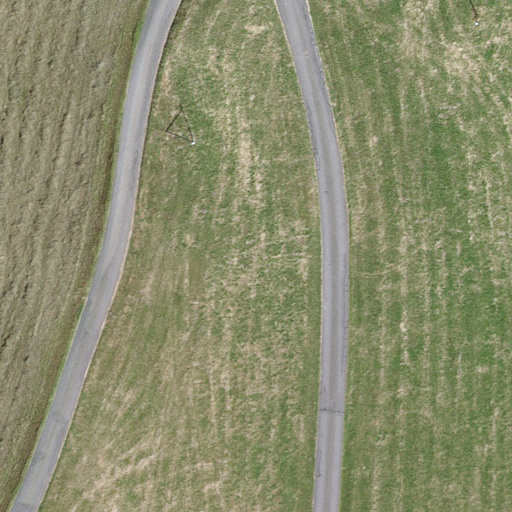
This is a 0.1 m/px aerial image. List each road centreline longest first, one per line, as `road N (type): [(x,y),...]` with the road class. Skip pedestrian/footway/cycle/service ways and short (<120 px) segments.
road 1 (residential): [(165,0),(133,128),(112,269),(25,511)]
road 2 (residential): [(323,511),(335,200),(286,0)]
